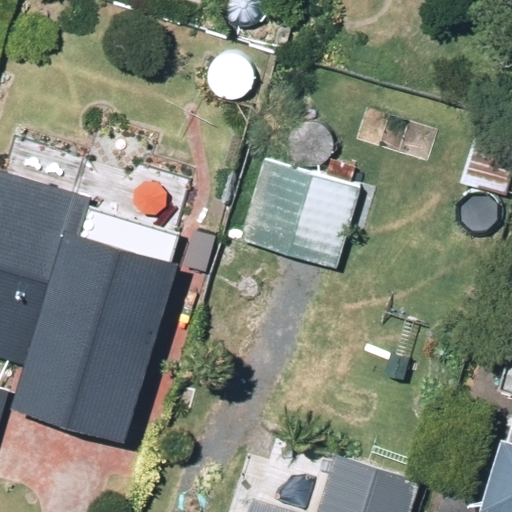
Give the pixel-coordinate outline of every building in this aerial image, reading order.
[(511,132),(474,122),(459,174),(511,187),(511,132)] [(243,229),(334,257),(359,175),(364,176),(369,160),(344,152),(338,172),(267,150),(243,229)] [(121,421),(176,240),(82,212),(91,185),(0,156),(0,344),(21,351),(9,386),(121,421)] [(153,173),(141,169),(129,174),(124,186),(128,198),(141,203),(153,197),(157,185),(153,173)] [(511,511),(511,394),(505,419),(501,417),(479,492),(511,502),(508,511),(511,511)] [(334,511),(251,488),(243,511),(334,511)]
